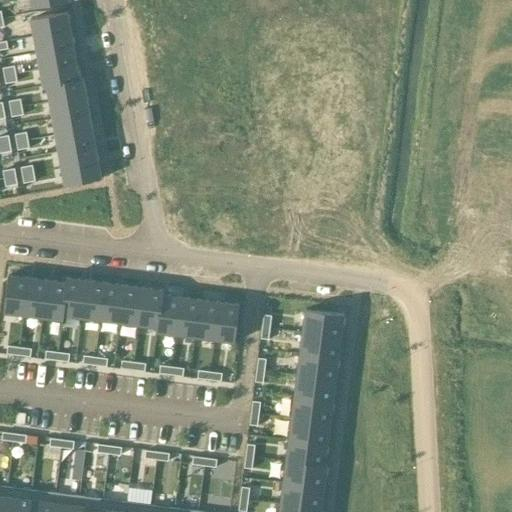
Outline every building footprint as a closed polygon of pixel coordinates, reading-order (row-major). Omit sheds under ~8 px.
[(68,12),(31,18),(34,36),(71,29),(68,12)] [(71,29),(34,36),(37,52),(74,46),(71,29)] [(7,41),(0,41),(0,50),(8,49),(7,41)] [(74,46),(37,52),(40,69),(77,62),(74,46)] [(77,62),(40,69),(43,85),(46,85),(80,79),(77,62)] [(16,65),(4,67),(6,75),(17,73),(16,65)] [(17,73),(6,75),(7,83),(19,81),(17,73)] [(80,79),(46,85),(49,101),(86,95),(83,78),(80,79)] [(86,95),(49,101),(52,118),(89,111),(86,95)] [(22,98),(10,100),(12,108),(23,106),(22,98)] [(23,106),(12,108),(13,116),(25,114),(23,106)] [(89,111),(52,118),(55,134),(92,128),(89,111)] [(92,128),(55,134),(58,151),(95,144),(92,128)] [(28,131),(16,133),(18,141),(30,139),(28,131)] [(7,135),(0,136),(0,144),(9,143),(7,135)] [(30,139),(18,141),(19,149),(31,147),(30,139)] [(9,143),(0,144),(0,152),(10,151),(9,143)] [(95,144),(58,151),(61,167),(98,161),(95,144)] [(98,161),(61,167),(65,185),(101,178),(98,161)] [(34,164),(22,166),(24,174),(36,172),(34,164)] [(13,168),(1,170),(3,178),(15,176),(13,168)] [(36,172),(24,174),(25,182),(37,180),(36,172)] [(15,176),(3,178),(4,186),(16,184),(15,176)] [(8,275),(4,312),(23,314),(28,277),(8,275)] [(28,277),(23,314),(42,317),(47,279),(28,277)] [(47,279),(42,317),(61,319),(67,277),(66,277),(66,282),(47,279)] [(67,277),(61,319),(63,320),(64,315),(81,317),(86,280),(67,277)] [(86,280),(81,317),(100,320),(105,282),(86,280)] [(105,282),(100,320),(120,322),(124,285),(105,282)] [(124,285),(120,322),(139,324),(144,287),(124,285)] [(144,287),(139,324),(156,327),(156,331),(158,332),(163,290),(144,287)] [(163,290),(158,332),(177,334),(182,297),(163,294),(164,290),(163,290)] [(182,297),(177,334),(196,337),(201,299),(182,297)] [(201,299),(196,337),(215,339),(220,302),(201,299)] [(220,302),(215,339),(235,341),(239,304),(220,302)] [(305,309),(302,331),(341,336),(344,314),(305,309)] [(264,314),(262,327),(270,328),(272,315),(264,314)] [(262,327),(261,338),(269,339),(270,328),(262,327)] [(302,331),(300,352),(338,357),(341,336),(302,331)] [(8,345),(7,353),(19,355),(20,347),(8,345)] [(20,347),(19,355),(30,356),(32,348),(20,347)] [(46,350),(45,358),(57,359),(58,352),(46,350)] [(58,352),(57,359),(69,361),(70,353),(58,352)] [(300,352),(297,374),(335,379),(338,357),(300,352)] [(84,355),(83,363),(95,364),(96,357),(84,355)] [(96,357),(95,364),(107,366),(108,358),(96,357)] [(258,357),(257,369),(265,370),(266,359),(258,357)] [(122,360),(121,368),(133,369),(134,361),(122,360)] [(134,361),(133,369),(145,371),(146,363),(134,361)] [(160,365),(159,373),(171,374),(172,366),(160,365)] [(172,366),(171,374),(183,376),(184,368),(172,366)] [(257,369),(255,381),(263,382),(265,370),(257,369)] [(198,370),(197,378),(209,379),(210,371),(198,370)] [(210,371),(209,379),(221,381),(222,373),(210,371)] [(297,374),(294,396),(333,401),(335,379),(297,374)] [(294,396),(291,417),(330,422),(333,401),(294,396)] [(253,400),(251,412),(259,413),(261,401),(253,400)] [(251,412),(250,424),(258,425),(259,413),(251,412)] [(291,417),(289,439),(327,444),(330,422),(291,417)] [(3,432),(2,439),(14,441),(15,433),(3,432)] [(15,433),(14,441),(26,442),(27,435),(15,433)] [(50,438),(49,445),(61,447),(62,439),(50,438)] [(62,439),(61,447),(73,449),(74,441),(62,439)] [(289,439),(286,460),(327,466),(327,464),(325,464),(327,444),(289,439)] [(247,443),(246,455),(254,456),(255,444),(247,443)] [(98,444),(97,452),(109,453),(110,445),(98,444)] [(110,445),(109,453),(121,455),(122,447),(110,445)] [(146,450),(145,458),(156,459),(158,451),(146,450)] [(158,451),(156,459),(168,461),(169,453),(158,451)] [(246,455),(244,467),(252,468),(254,456),(246,455)] [(193,456),(192,464),(204,465),(205,457),(193,456)] [(205,457),(204,465),(216,467),(217,459),(205,457)] [(286,460),(283,482),(324,487),(327,466),(286,460)] [(283,482),(280,504),(321,509),(324,487),(283,482)] [(7,486),(3,511),(28,511),(31,489),(7,486)] [(242,486),(240,498),(248,499),(250,487),(242,486)] [(31,489),(28,511),(52,511),(55,492),(31,489)] [(55,492),(52,511),(76,511),(79,495),(55,492)] [(79,495),(76,511),(101,511),(103,498),(79,495)] [(103,498),(101,511),(125,511),(127,501),(103,498)] [(240,498),(239,510),(247,511),(248,499),(240,498)] [(127,501),(125,511),(150,511),(151,504),(127,501)]
